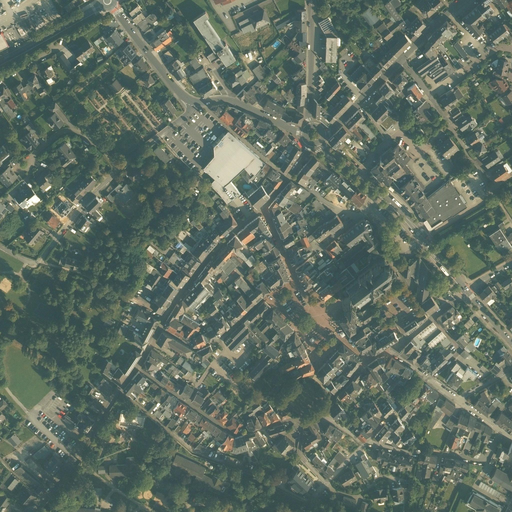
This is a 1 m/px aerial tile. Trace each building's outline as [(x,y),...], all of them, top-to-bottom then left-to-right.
[(167,0),(165,1),(171,10),(174,8),(168,0),(167,0)] [(390,0),(385,5),(389,11),(394,8),(401,3),(398,0),(390,0)] [(428,0),(425,3),(421,5),(421,6),(420,7),(422,10),(421,10),(424,13),(426,11),(428,14),(435,8),(428,0)] [(428,0),(435,8),(443,2),(441,0),(428,0)] [(487,0),(483,0),(476,6),(478,7),(484,15),(485,17),(494,9),(487,0)] [(129,13),(133,18),(134,19),(141,13),(142,12),(137,6),(129,13)] [(361,13),(371,24),(379,18),(369,6),(361,13)] [(474,36),(476,35),(463,20),(472,12),(474,10),(478,7),(476,6),(460,20),(461,21),(474,36)] [(478,7),(474,10),(478,15),(479,16),(481,18),(484,15),(478,7)] [(389,11),(400,24),(401,23),(404,20),(394,8),(389,11)] [(250,17),(253,22),(255,27),(269,21),(264,10),(259,12),(254,14),(250,16),(250,17)] [(297,13),(297,19),(306,19),(306,10),(297,10),(297,13)] [(211,45),(215,50),(207,56),(211,62),(221,56),(226,64),(236,58),(226,43),(224,44),(222,45),(203,17),(205,16),(206,18),(209,16),(205,11),(194,19),(198,25),(211,44),(211,45)] [(475,18),(476,17),(472,12),(463,20),(476,35),(483,28),(480,25),(480,26),(477,23),(478,21),(476,19),(475,18)] [(145,18),(141,13),(134,19),(133,18),(132,19),(136,24),(138,23),(145,18)] [(275,25),(277,29),(288,24),(296,19),(297,19),(297,13),(275,25)] [(146,17),(145,18),(138,23),(143,30),(148,27),(154,22),(151,19),(152,18),(149,14),(146,17)] [(222,45),(224,44),(206,18),(205,16),(203,17),(222,45)] [(412,29),(418,35),(421,31),(420,30),(425,24),(418,16),(409,25),(412,29)] [(239,22),(241,28),(253,22),(250,17),(239,22)] [(326,60),(336,61),(337,33),(328,17),(324,19),(319,22),(327,36),(326,60)] [(296,30),(299,30),(306,30),(306,19),(297,19),(296,19),(288,24),(290,28),(296,25),(296,30)] [(395,24),(391,19),(386,23),(388,25),(387,26),(389,29),(395,24)] [(32,30),(30,26),(29,27),(24,20),(15,25),(22,36),(32,30)] [(404,26),(409,32),(412,29),(409,25),(404,20),(401,23),(404,26)] [(446,20),(438,28),(445,35),(446,36),(448,38),(451,36),(452,37),(457,31),(456,30),(457,30),(455,28),(448,22),(447,20),(446,20)] [(450,20),(448,22),(455,28),(457,26),(450,20)] [(244,33),(255,27),(253,22),(241,28),(244,33)] [(393,34),(392,32),(389,29),(387,26),(383,22),(378,27),(378,29),(386,39),(393,34)] [(392,32),(397,28),(400,26),(399,25),(397,22),(395,24),(389,29),(392,32)] [(503,23),(498,27),(504,36),(509,32),(503,23)] [(157,35),(158,35),(165,30),(162,27),(155,33),(157,35)] [(498,27),(493,31),(500,39),(504,36),(498,27)] [(438,28),(432,34),(439,41),(444,37),(445,35),(438,28)] [(418,35),(412,29),(409,32),(407,33),(413,39),(418,35)] [(111,41),(115,47),(123,41),(121,38),(119,39),(116,36),(117,35),(114,31),(110,34),(111,35),(106,38),(109,42),(111,41)] [(496,43),(500,39),(493,31),(489,34),(496,43)] [(0,50),(9,46),(1,32),(0,32),(0,50)] [(169,36),(166,32),(159,37),(151,43),(154,47),(169,36)] [(405,34),(398,41),(404,48),(411,42),(405,34)] [(447,49),(439,41),(432,34),(428,38),(432,42),(435,46),(436,44),(444,52),(445,51),(447,49)] [(281,40),(286,45),(288,44),(292,40),(287,35),(281,40)] [(169,36),(154,47),(156,51),(171,39),(169,36)] [(380,36),(377,39),(383,46),(386,44),(385,42),(380,36)] [(298,62),(300,60),(306,55),(303,52),(305,51),(300,47),(294,40),(293,39),(292,40),(288,44),(295,52),(297,54),(293,57),(298,62)] [(386,49),(383,46),(377,39),(375,41),(377,43),(380,47),(382,49),(385,53),(386,53),(385,53),(386,52),(385,50),(386,49)] [(395,40),(397,42),(390,49),(396,56),(404,48),(398,41),(396,39),(395,40)] [(80,46),(74,51),(79,58),(82,55),(83,56),(87,53),(86,52),(88,50),(93,47),(87,40),(82,44),(83,45),(80,47),(80,46)] [(453,45),(458,50),(462,47),(457,41),(453,45)] [(435,46),(432,42),(423,52),(428,60),(423,64),(418,67),(423,75),(428,71),(435,81),(440,78),(442,80),(454,72),(448,63),(443,67),(436,57),(437,56),(436,55),(435,54),(437,53),(433,48),(435,46)] [(374,52),(377,49),(380,47),(377,43),(371,47),(374,52)] [(122,58),(132,49),(131,47),(131,46),(130,45),(128,45),(123,49),(118,53),(122,58)] [(458,50),(463,57),(467,54),(462,47),(458,50)] [(134,51),(132,49),(122,58),(126,62),(130,58),(136,54),(136,52),(135,51),(134,51)] [(386,67),(392,61),(385,53),(382,49),(380,51),(384,56),(380,60),(386,67)] [(390,49),(386,53),(385,53),(392,61),(396,56),(390,49)] [(163,55),(167,61),(173,56),(168,51),(163,55)] [(57,58),(62,65),(68,61),(63,54),(57,58)] [(169,63),(169,65),(175,60),(173,56),(167,61),(166,61),(168,64),(169,63)] [(190,61),(196,69),(201,66),(195,57),(190,61)] [(369,57),(362,64),(375,78),(385,68),(379,61),(376,64),(369,57)] [(497,65),(507,67),(508,61),(508,60),(504,60),(499,59),(497,58),(492,61),(495,66),(497,65)] [(78,59),(71,65),(74,69),(75,70),(82,65),(78,59)] [(135,64),(141,72),(147,67),(140,59),(138,60),(134,64),(135,64)] [(176,60),(180,67),(181,66),(185,64),(182,61),(181,62),(178,59),(176,60)] [(169,65),(174,71),(178,68),(180,67),(176,60),(175,60),(169,65)] [(69,75),(71,74),(74,71),(75,70),(74,69),(71,65),(68,61),(62,65),(69,75)] [(304,65),(302,63),(297,67),(295,69),(297,71),(302,66),(303,66),(304,65)] [(253,69),(257,75),(263,69),(260,64),(253,69)] [(350,76),(363,90),(375,78),(362,64),(350,76)] [(269,77),(270,75),(274,72),(267,65),(263,69),(257,75),(260,80),(267,75),(269,77)] [(506,72),(507,67),(497,65),(496,71),(499,72),(505,73),(506,72)] [(172,72),(177,79),(186,74),(181,67),(181,66),(180,67),(178,68),(174,71),(172,72)] [(199,91),(203,97),(205,96),(200,87),(211,79),(212,80),(203,66),(189,76),(199,91)] [(295,79),(298,77),(300,75),(306,70),(303,66),(302,66),(297,71),(292,75),(295,79)] [(44,74),(46,79),(51,76),(53,75),(50,70),(49,71),(48,68),(42,71),(44,74)] [(404,68),(400,72),(407,79),(411,75),(404,68)] [(281,81),(274,72),(270,75),(278,84),(279,82),(281,81)] [(407,79),(400,72),(392,80),(398,85),(399,87),(400,87),(401,88),(403,86),(402,84),(407,79)] [(143,79),(148,86),(154,81),(149,74),(144,79),(143,79)] [(232,86),(239,81),(240,81),(238,78),(236,74),(228,79),(232,86)] [(244,74),(238,78),(240,81),(239,81),(242,84),(247,80),(246,79),(247,78),(244,74)] [(32,87),(36,85),(39,83),(35,75),(34,75),(33,75),(32,76),(31,77),(27,79),(29,83),(32,87)] [(55,82),(51,76),(46,79),(50,85),(55,82)] [(112,87),(115,91),(121,87),(117,83),(118,82),(114,78),(108,83),(112,87)] [(494,86),(498,92),(500,90),(506,87),(508,85),(505,81),(505,80),(502,79),(497,78),(496,78),(489,82),(492,87),(494,86)] [(200,87),(205,96),(217,88),(212,80),(211,79),(200,87)] [(338,82),(331,89),(334,92),(339,87),(341,86),(338,82)] [(387,95),(388,96),(394,90),(386,82),(379,88),(384,93),(387,95)] [(13,88),(21,101),(25,99),(22,93),(25,91),(23,88),(20,83),(13,88)] [(255,90),(253,91),(257,96),(260,93),(260,94),(267,88),(262,83),(259,86),(255,90)] [(297,86),(296,93),(296,95),(297,95),(305,95),(306,95),(306,86),(306,83),(300,83),(297,86)] [(407,96),(411,101),(417,97),(422,93),(415,83),(407,88),(411,93),(407,96)] [(295,95),(296,95),(296,93),(294,93),(292,91),(292,92),(292,91),(294,89),(292,86),(287,91),(292,97),(292,98),(295,95)] [(246,98),(250,94),(247,91),(243,88),(237,94),(241,99),(243,97),(245,99),(246,98)] [(445,93),(447,96),(453,92),(455,91),(454,90),(455,90),(453,88),(445,93)] [(453,92),(456,97),(457,99),(463,95),(458,88),(455,90),(454,90),(455,91),(453,92)] [(334,93),(334,92),(331,89),(325,95),(329,100),(335,94),(334,93)] [(502,97),(507,104),(511,100),(511,91),(511,90),(507,93),(502,97)] [(259,97),(257,96),(253,91),(250,94),(246,98),(247,98),(252,104),(259,97)] [(282,95),(288,102),(292,97),(287,91),(282,95)] [(441,100),(447,109),(455,104),(453,102),(452,100),(456,97),(453,92),(447,96),(441,100)] [(375,102),(379,105),(379,104),(380,105),(382,102),(381,101),(384,98),(387,95),(384,93),(375,102)] [(346,94),(341,100),(347,106),(353,101),(346,94)] [(292,104),(296,104),(297,95),(296,95),(295,95),(292,98),(292,97),(288,102),(291,104),(292,104)] [(305,95),(297,95),(296,104),(298,104),(297,110),(303,112),(305,95)] [(9,100),(7,96),(4,97),(7,103),(6,103),(10,109),(15,105),(10,99),(9,100)] [(271,111),(276,103),(276,102),(273,100),(273,101),(268,98),(263,106),(262,107),(266,109),(266,108),(271,111)] [(322,122),(324,119),(326,117),(330,113),(329,112),(314,98),(312,114),(322,122)] [(371,114),(379,122),(387,114),(388,115),(389,114),(392,111),(386,106),(389,103),(384,98),(381,101),(382,102),(380,105),(379,104),(379,105),(378,105),(380,106),(372,114),(371,113),(371,114)] [(162,103),(165,107),(171,103),(168,99),(162,103)] [(419,99),(413,103),(412,104),(415,107),(422,102),(419,99)] [(341,100),(335,105),(342,112),(347,106),(341,100)] [(421,104),(424,108),(427,107),(429,104),(426,100),(421,104)] [(49,107),(53,112),(59,107),(55,102),(49,107)] [(176,109),(171,103),(165,107),(170,114),(176,109)] [(284,107),(276,103),(271,111),(272,111),(271,112),(274,113),(275,113),(279,116),(280,116),(282,111),(284,107)] [(413,111),(422,122),(431,114),(426,109),(428,108),(427,107),(424,108),(421,104),(413,111)] [(223,109),(221,107),(218,105),(212,106),(210,108),(219,116),(224,110),(223,109)] [(336,118),(342,112),(335,105),(329,112),(330,113),(336,118)] [(4,110),(11,119),(16,116),(10,108),(9,107),(4,110)] [(219,116),(228,123),(233,117),(233,116),(225,110),(224,110),(219,116)] [(352,117),(358,123),(360,121),(365,116),(358,110),(352,117)] [(451,115),(454,118),(461,113),(459,110),(451,115)] [(285,121),(286,121),(288,115),(282,111),(280,116),(279,116),(279,117),(285,121)] [(53,125),(56,129),(63,122),(55,112),(47,118),(50,122),(49,122),(49,124),(50,125),(51,125),(52,126),(53,125)] [(257,118),(244,112),(242,115),(238,119),(231,126),(241,135),(248,128),(252,124),(256,118),(257,118)] [(336,118),(330,113),(326,117),(332,122),(336,118)] [(454,118),(456,121),(460,118),(463,116),(461,113),(454,118)] [(286,121),(301,125),(303,116),(296,114),(295,117),(292,116),(292,117),(292,116),(288,115),(286,121)] [(379,122),(386,129),(393,122),(391,120),(393,118),(389,114),(388,115),(387,114),(379,122)] [(234,115),(233,116),(233,117),(228,123),(231,126),(238,119),(234,115)] [(472,127),(474,125),(470,120),(472,119),(470,115),(462,120),(458,124),(462,129),(466,127),(468,130),(471,128),(472,127)] [(349,127),(352,130),(354,127),(358,123),(352,117),(345,123),(348,126),(349,127)] [(262,128),(265,122),(259,119),(259,120),(257,125),(257,126),(259,127),(257,129),(260,131),(262,128)] [(30,131),(32,133),(37,129),(31,121),(25,125),(30,131)] [(358,123),(360,126),(367,132),(370,137),(374,134),(370,128),(364,122),(362,123),(360,121),(358,123)] [(270,124),(265,122),(262,128),(260,131),(257,129),(256,128),(254,130),(260,136),(263,132),(265,130),(269,126),(270,126),(270,124)] [(370,124),(376,133),(379,131),(373,122),(370,124)] [(270,139),(277,133),(270,126),(269,126),(265,130),(263,132),(264,133),(265,135),(270,139)] [(335,133),(342,141),(350,133),(343,126),(335,133)] [(363,136),(356,129),(354,127),(352,130),(360,139),(363,136)] [(225,133),(214,146),(214,155),(203,167),(215,177),(220,181),(214,187),(218,191),(227,203),(240,192),(230,180),(245,166),(247,169),(250,173),(252,171),(256,173),(265,162),(228,130),(225,133)] [(25,143),(29,149),(31,147),(32,147),(39,142),(32,133),(30,131),(23,137),(27,142),(25,143)] [(214,146),(225,133),(222,131),(211,144),(214,146)] [(468,138),(472,144),(473,144),(479,140),(480,139),(477,136),(478,135),(476,132),(468,138)] [(277,144),(278,145),(282,142),(285,144),(287,142),(286,142),(290,138),(284,133),(277,141),(275,143),(277,144)] [(335,148),(337,146),(340,143),(342,141),(335,133),(328,140),(335,148)] [(444,142),(445,143),(451,151),(457,146),(449,137),(444,142)] [(301,147),(297,141),(294,138),(292,140),(290,144),(292,145),(294,146),(300,149),(301,148),(301,147)] [(262,153),(266,148),(257,140),(256,140),(252,144),(252,145),(253,144),(262,152),(262,153)] [(69,149),(70,148),(73,146),(70,141),(65,144),(69,149)] [(451,151),(445,143),(442,145),(441,144),(439,141),(436,144),(447,158),(450,156),(448,154),(451,151)] [(4,147),(8,152),(11,150),(5,142),(2,145),(4,147)] [(474,147),(479,154),(486,149),(482,142),(481,143),(475,147),(474,147)] [(58,157),(64,165),(67,163),(74,158),(75,156),(73,153),(74,153),(70,148),(69,149),(65,144),(64,143),(57,148),(62,154),(58,157)] [(252,145),(262,153),(262,152),(253,144),(252,145)] [(262,153),(266,156),(274,147),(270,144),(266,148),(262,153)] [(289,144),(285,149),(282,153),(285,155),(288,151),(292,145),(290,144),(289,144)] [(362,146),(369,153),(372,151),(365,144),(362,146)] [(154,150),(164,162),(170,157),(168,155),(167,154),(159,145),(154,150)] [(391,178),(395,178),(402,172),(397,167),(404,162),(409,157),(401,147),(399,149),(396,145),(389,151),(387,149),(381,154),(382,155),(381,159),(381,161),(382,163),(372,171),(380,181),(383,179),(386,183),(391,178)] [(290,152),(297,156),(301,150),(300,149),(294,146),(290,152)] [(459,148),(457,146),(451,151),(448,154),(450,156),(459,148)] [(0,163),(1,162),(0,160),(0,158),(8,152),(4,147),(0,150),(0,163)] [(0,160),(1,162),(3,165),(4,164),(2,161),(1,160),(12,151),(11,150),(8,152),(0,158),(0,160)] [(164,162),(154,150),(153,151),(164,163),(165,163),(164,162)] [(483,159),(487,166),(493,162),(494,163),(495,162),(500,159),(495,151),(487,156),(488,156),(483,159)] [(170,158),(174,162),(176,159),(170,152),(168,155),(170,157),(170,158)] [(285,160),(286,160),(292,164),(294,161),(287,156),(285,155),(282,153),(281,152),(279,154),(280,155),(279,156),(285,160)] [(290,152),(287,156),(294,161),(297,156),(290,152)] [(324,165),(321,161),(314,155),(308,161),(315,167),(316,168),(318,166),(321,169),(322,167),(324,165)] [(67,163),(69,166),(76,161),(74,158),(67,163)] [(3,165),(6,168),(9,165),(11,167),(14,165),(10,160),(4,164),(3,165)] [(292,164),(286,160),(283,164),(280,168),(287,172),(292,164)] [(313,169),(315,167),(308,161),(306,163),(313,169)] [(382,163),(381,161),(371,169),(372,171),(382,163)] [(257,173),(260,175),(262,172),(263,171),(264,171),(269,166),(265,162),(257,173)] [(415,175),(404,162),(397,167),(402,172),(395,178),(394,181),(394,182),(395,181),(395,182),(395,183),(396,183),(397,183),(398,184),(398,185),(398,186),(399,187),(415,175)] [(506,162),(503,165),(508,173),(510,171),(510,172),(511,170),(506,162)] [(134,176),(135,177),(141,172),(146,176),(150,172),(141,163),(131,172),(134,176)] [(301,169),(309,175),(314,170),(313,169),(306,163),(301,169)] [(6,178),(9,182),(13,179),(12,179),(17,175),(11,167),(9,165),(6,168),(0,172),(0,174),(4,180),(6,178)] [(508,173),(503,165),(501,166),(496,169),(491,173),(497,181),(503,177),(508,173)] [(97,172),(101,176),(106,171),(102,166),(97,172)] [(324,169),(321,173),(319,172),(318,174),(321,177),(323,176),(326,178),(332,172),(326,167),(324,169)] [(47,168),(42,172),(47,178),(49,176),(52,174),(47,168)] [(241,173),(248,181),(250,179),(251,179),(257,174),(256,173),(252,171),(250,173),(247,169),(241,173)] [(273,179),(270,182),(276,188),(281,180),(280,179),(278,176),(279,173),(272,169),(268,175),(273,179)] [(295,179),(301,183),(303,180),(305,181),(309,175),(301,169),(300,171),(295,179)] [(324,180),(332,188),(334,186),(334,187),(342,178),(340,175),(338,177),(332,171),(332,172),(326,178),(324,180)] [(503,177),(505,180),(511,175),(511,174),(510,172),(510,171),(508,173),(503,177)] [(50,182),(47,178),(42,172),(40,173),(41,175),(37,178),(44,187),(50,182)] [(84,178),(80,182),(89,190),(93,185),(93,184),(97,181),(90,174),(85,179),(84,178)] [(313,179),(309,175),(305,181),(303,180),(301,183),(305,186),(308,183),(307,183),(308,181),(309,182),(313,186),(317,181),(313,179)] [(415,175),(399,187),(413,205),(414,204),(425,195),(421,190),(425,187),(415,175)] [(210,183),(214,187),(220,181),(215,177),(210,183)] [(334,187),(347,199),(349,196),(355,190),(342,178),(334,187)] [(247,196),(257,207),(266,198),(258,187),(255,184),(251,179),(250,179),(248,181),(255,189),(247,196)] [(426,219),(431,227),(441,221),(441,220),(442,221),(451,215),(452,215),(452,216),(467,206),(449,179),(427,197),(425,195),(414,204),(416,206),(417,206),(426,219)] [(293,200),(296,197),(292,194),(290,195),(288,193),(296,185),(291,181),(289,182),(281,192),(293,200)] [(89,190),(80,182),(72,190),(75,193),(74,193),(71,196),(76,202),(84,194),(84,195),(86,193),(85,193),(89,190)] [(276,188),(270,182),(264,188),(269,195),(276,188)] [(117,195),(123,200),(125,198),(127,200),(130,197),(131,197),(135,192),(126,183),(123,186),(119,183),(114,188),(119,193),(117,195)] [(264,188),(261,184),(258,187),(266,198),(269,195),(264,188)] [(299,185),(296,185),(288,193),(290,195),(292,194),(296,197),(298,195),(303,188),(299,185)] [(31,186),(24,191),(30,199),(31,201),(38,196),(38,195),(35,191),(31,186)] [(349,196),(359,205),(364,200),(363,199),(366,196),(357,187),(355,190),(349,196)] [(298,195),(302,198),(309,192),(303,188),(298,195)] [(24,204),(30,199),(24,191),(23,189),(16,195),(22,202),(24,204)] [(283,204),(286,200),(287,201),(287,202),(285,205),(284,207),(285,208),(287,207),(288,207),(293,200),(281,192),(275,198),(283,204)] [(213,198),(218,204),(221,208),(224,206),(219,199),(220,198),(217,194),(215,193),(211,196),(213,198)] [(86,205),(91,211),(95,207),(101,201),(96,195),(86,205)] [(275,198),(274,200),(278,203),(280,207),(283,204),(275,198)] [(73,205),(66,199),(64,201),(71,207),(73,205)] [(327,211),(321,202),(316,199),(312,202),(315,207),(316,206),(322,214),(325,212),(326,215),(331,212),(329,209),(327,211)] [(5,204),(4,204),(3,203),(0,200),(0,216),(8,207),(5,204)] [(268,207),(272,215),(281,210),(285,208),(284,207),(282,206),(280,207),(278,203),(274,200),(268,207)] [(287,207),(285,208),(281,210),(283,214),(285,213),(286,214),(288,213),(288,212),(290,210),(291,210),(295,213),(303,207),(293,200),(288,207),(287,207)] [(61,203),(58,207),(66,213),(69,210),(71,207),(64,201),(62,204),(61,203)] [(57,205),(53,209),(62,217),(66,213),(58,207),(57,205)] [(226,215),(228,218),(234,225),(237,223),(229,213),(224,206),(221,208),(223,209),(227,215),(226,215)] [(424,221),(426,219),(417,206),(416,206),(414,207),(424,221)] [(91,211),(98,217),(101,214),(95,207),(91,211)] [(191,213),(194,217),(199,212),(200,211),(196,207),(191,213)] [(294,214),(296,216),(298,219),(304,215),(308,213),(304,207),(303,207),(295,213),(294,214)] [(219,212),(226,220),(228,218),(226,215),(227,215),(223,209),(220,212),(219,212)] [(211,210),(207,214),(211,218),(215,215),(211,210)] [(283,214),(281,210),(272,215),(276,226),(286,220),(283,215),(283,214)] [(47,219),(54,225),(56,225),(57,223),(56,222),(57,222),(58,222),(60,220),(59,219),(60,219),(53,213),(47,219)] [(76,223),(83,229),(87,224),(88,225),(91,221),(90,220),(83,214),(76,223)] [(297,230),(299,234),(304,231),(310,228),(308,223),(304,215),(298,219),(299,223),(302,228),(297,230)] [(337,215),(326,223),(331,230),(332,231),(343,222),(337,215)] [(259,216),(247,225),(237,233),(245,242),(253,236),(255,234),(259,231),(266,226),(259,216)] [(287,219),(286,220),(276,226),(279,231),(298,219),(296,216),(288,221),(287,219)] [(226,220),(223,222),(229,230),(234,225),(228,218),(226,220)] [(364,218),(362,219),(366,222),(365,222),(368,226),(369,226),(370,230),(372,229),(370,222),(364,218)] [(220,219),(217,222),(215,223),(217,225),(224,234),(229,230),(223,222),(220,219)] [(299,223),(298,219),(279,231),(281,237),(292,231),(291,227),(299,223)] [(372,233),(372,232),(370,230),(369,226),(368,226),(365,222),(366,222),(362,219),(355,225),(356,226),(354,228),(352,226),(342,234),(344,237),(350,245),(354,242),(353,240),(356,238),(358,240),(362,236),(364,239),(364,238),(367,237),(372,233)] [(48,234),(51,231),(46,227),(40,222),(38,225),(44,231),(48,234)] [(331,230),(326,223),(325,222),(312,231),(313,233),(316,237),(318,239),(331,230)] [(31,238),(34,240),(35,240),(36,239),(44,231),(38,225),(34,230),(31,227),(25,235),(30,239),(31,238)] [(224,234),(217,225),(215,228),(223,236),(224,234)] [(259,231),(261,234),(263,237),(265,235),(267,237),(270,235),(271,234),(266,226),(259,231)] [(493,240),(496,244),(506,237),(503,233),(504,233),(500,226),(500,227),(490,233),(494,239),(493,240)] [(215,228),(213,229),(212,230),(220,238),(223,236),(215,228)] [(177,236),(182,240),(188,233),(183,229),(177,236)] [(220,238),(212,230),(211,231),(209,234),(217,241),(220,238)] [(197,241),(200,243),(208,234),(206,231),(199,239),(198,238),(196,240),(197,241)] [(302,242),(305,246),(309,245),(308,243),(307,238),(306,235),(304,231),(299,234),(301,238),(302,242)] [(282,239),(283,243),(296,235),(295,232),(282,239)] [(307,238),(308,243),(316,237),(313,233),(307,238)] [(209,234),(208,234),(200,243),(200,244),(200,243),(208,251),(217,242),(217,241),(209,234)] [(506,237),(496,244),(498,247),(499,246),(501,246),(504,251),(511,246),(508,241),(511,239),(511,240),(511,239),(511,238),(510,234),(509,234),(507,236),(506,237)] [(229,244),(236,251),(238,249),(238,248),(243,244),(235,235),(227,243),(229,244)] [(263,237),(258,241),(255,243),(257,247),(258,247),(261,245),(265,250),(274,245),(270,235),(267,237),(265,235),(263,237)] [(296,235),(283,243),(285,247),(288,245),(294,241),(298,239),(296,235)] [(380,242),(375,236),(374,236),(369,240),(367,242),(364,244),(369,250),(380,242)] [(14,245),(20,249),(23,244),(17,240),(14,245)] [(341,253),(343,255),(352,248),(349,244),(342,249),(338,244),(339,243),(338,241),(336,242),(334,240),(331,243),(338,251),(340,253),(341,253)] [(197,241),(195,244),(201,249),(205,255),(208,251),(200,243),(200,244),(200,243),(197,241)] [(147,248),(152,252),(156,247),(150,243),(147,248)] [(250,247),(253,251),(258,248),(258,247),(257,247),(255,243),(250,247)] [(338,251),(331,243),(325,247),(332,256),(338,251)] [(201,259),(205,255),(201,249),(195,244),(190,250),(192,252),(193,252),(201,259)] [(238,263),(243,258),(236,251),(229,244),(223,250),(230,256),(238,264),(238,263)] [(272,252),(274,255),(280,252),(276,244),(274,245),(265,250),(261,253),(265,257),(267,256),(272,252)] [(285,249),(288,257),(289,256),(293,255),(292,250),(298,248),(300,248),(300,245),(297,246),(292,247),(285,249)] [(295,262),(302,260),(300,255),(299,251),(298,248),(292,250),(293,255),(295,262)] [(370,253),(374,257),(379,253),(376,248),(370,253)] [(244,258),(246,260),(247,258),(239,250),(238,249),(236,251),(243,258),(244,258)] [(217,268),(220,270),(222,269),(222,268),(222,267),(220,266),(230,256),(223,250),(212,262),(217,267),(217,268)] [(252,254),(247,258),(246,260),(250,265),(255,261),(256,260),(256,259),(252,254)] [(78,267),(79,263),(80,260),(67,256),(66,257),(61,255),(59,261),(64,263),(78,267)] [(181,266),(182,266),(186,261),(183,259),(179,255),(178,255),(177,257),(182,261),(181,262),(183,263),(181,266)] [(193,255),(189,260),(187,262),(195,267),(198,264),(200,261),(193,255)] [(271,260),(268,262),(265,257),(259,262),(252,267),(258,274),(259,275),(261,273),(273,288),(277,285),(279,283),(281,282),(283,281),(286,279),(290,276),(287,270),(283,263),(284,262),(280,255),(275,257),(271,260)] [(222,267),(228,273),(238,264),(230,256),(220,266),(222,267)] [(355,307),(355,306),(358,304),(359,304),(360,305),(361,304),(360,303),(364,301),(364,302),(365,301),(364,300),(368,298),(369,298),(369,297),(371,295),(372,296),(373,295),(374,296),(374,295),(374,294),(379,291),(380,291),(379,290),(384,287),(385,287),(385,286),(386,285),(388,283),(389,284),(389,283),(391,282),(391,281),(391,279),(392,279),(392,280),(393,279),(392,279),(394,277),(395,278),(395,277),(397,275),(398,275),(398,274),(397,274),(395,271),(395,270),(388,262),(387,262),(385,258),(385,257),(384,257),(384,258),(382,260),(381,259),(381,260),(380,261),(379,261),(378,261),(379,262),(377,262),(376,262),(375,263),(374,264),(371,266),(370,267),(370,266),(369,267),(365,271),(364,270),(363,271),(364,271),(359,275),(359,274),(358,275),(357,276),(358,277),(355,279),(355,278),(354,279),(355,280),(351,282),(350,281),(350,282),(350,283),(347,285),(346,285),(345,285),(346,286),(346,287),(345,287),(345,288),(343,289),(342,289),(342,290),(343,290),(346,294),(343,296),(342,297),(341,298),(342,298),(342,299),(343,298),(343,299),(345,300),(345,299),(346,301),(346,302),(346,303),(347,304),(346,304),(347,305),(348,305),(348,306),(350,305),(349,304),(351,303),(352,303),(355,306),(355,307)] [(419,301),(425,297),(427,295),(429,293),(430,292),(428,289),(430,277),(433,275),(419,257),(410,264),(406,263),(400,268),(405,274),(409,275),(411,273),(418,282),(416,296),(419,301)] [(238,263),(244,269),(250,265),(246,260),(244,258),(243,258),(238,263)] [(328,266),(329,267),(335,261),(333,258),(330,261),(326,264),(328,266)] [(339,258),(335,261),(329,267),(328,267),(327,268),(330,271),(335,267),(342,261),(339,258)] [(295,268),(297,272),(301,270),(310,262),(308,259),(295,268)] [(163,273),(167,275),(168,274),(172,268),(171,267),(163,260),(160,263),(163,266),(160,271),(163,273)] [(210,260),(208,263),(215,270),(217,267),(212,262),(210,260)] [(142,266),(155,274),(156,272),(158,269),(145,261),(142,266)] [(187,262),(186,261),(182,266),(191,274),(193,270),(195,267),(187,262)] [(311,261),(310,262),(301,270),(297,272),(299,276),(307,270),(307,269),(313,264),(311,261)] [(213,273),(215,270),(208,263),(206,266),(213,273)] [(341,271),(340,272),(342,275),(345,273),(347,276),(340,281),(342,284),(353,276),(352,275),(356,272),(350,264),(341,271)] [(204,269),(203,269),(209,277),(210,276),(213,273),(206,266),(204,269)] [(325,276),(320,280),(314,285),(317,290),(326,282),(325,281),(333,274),(332,273),(337,269),(335,267),(330,271),(325,276)] [(322,272),(325,276),(330,271),(327,268),(327,267),(322,272)] [(180,268),(179,270),(177,272),(178,273),(186,279),(187,279),(189,276),(190,275),(180,268)] [(209,277),(203,269),(202,270),(198,276),(209,289),(210,288),(212,286),(209,282),(210,280),(210,279),(209,277)] [(309,273),(307,270),(299,276),(301,281),(311,275),(316,271),(315,269),(309,273)] [(220,276),(223,279),(228,275),(223,270),(221,272),(223,273),(220,276)] [(247,275),(252,281),(256,278),(255,277),(251,271),(247,275)] [(316,271),(311,275),(301,281),(303,285),(316,276),(319,274),(317,271),(316,271)] [(149,283),(154,286),(155,286),(156,284),(162,275),(156,272),(155,274),(149,283)] [(178,273),(175,277),(173,280),(181,285),(186,279),(178,273)] [(319,274),(316,276),(303,285),(305,288),(312,283),(314,285),(320,280),(318,278),(321,276),(319,274)] [(243,287),(251,297),(255,302),(260,297),(254,291),(240,275),(234,279),(239,284),(236,287),(239,290),(243,287)] [(193,307),(209,289),(198,276),(193,281),(195,283),(192,286),(192,287),(189,291),(190,291),(184,298),(191,304),(193,307)] [(510,286),(511,289),(511,278),(511,277),(502,282),(505,287),(509,284),(510,286)] [(171,278),(169,281),(178,288),(181,285),(173,280),(171,278)] [(228,285),(232,290),(236,287),(239,284),(234,279),(228,285)] [(334,290),(342,284),(340,281),(339,280),(331,286),(334,290)] [(163,289),(162,291),(171,298),(178,288),(169,281),(163,289)] [(264,295),(268,292),(264,287),(259,282),(258,284),(255,281),(253,282),(256,285),(258,288),(263,294),(264,295)] [(334,291),(334,290),(331,286),(329,284),(319,291),(324,298),(334,291)] [(479,293),(485,301),(486,300),(491,296),(492,297),(496,294),(496,293),(491,287),(489,285),(483,290),(480,293),(479,293)] [(496,294),(498,297),(502,294),(493,285),(491,287),(496,293),(496,294)] [(232,290),(236,296),(241,293),(239,290),(236,287),(232,290)] [(260,297),(263,294),(258,288),(254,291),(260,297)] [(209,289),(193,307),(196,309),(201,303),(200,302),(205,297),(206,298),(211,292),(209,289)] [(217,299),(219,297),(222,294),(223,294),(222,293),(219,289),(213,295),(217,299)] [(167,304),(171,298),(162,291),(160,290),(158,292),(159,293),(158,295),(157,294),(155,296),(157,297),(155,299),(154,298),(153,300),(154,301),(153,303),(151,302),(150,304),(161,312),(166,306),(165,305),(166,304),(167,304)] [(247,309),(255,302),(251,297),(246,300),(241,293),(236,296),(240,301),(247,309)] [(431,296),(429,297),(427,299),(421,303),(429,313),(439,306),(431,296)] [(491,296),(486,300),(489,305),(495,300),(492,297),(491,296)] [(184,298),(181,302),(188,307),(191,304),(184,298)] [(248,315),(252,319),(256,315),(257,316),(261,313),(262,314),(270,306),(271,305),(265,299),(248,315)] [(241,315),(244,312),(237,304),(236,304),(234,301),(232,304),(234,306),(234,307),(241,315)] [(237,304),(244,312),(247,309),(240,301),(237,304)] [(227,310),(226,311),(234,321),(237,319),(228,308),(224,303),(222,304),(226,309),(227,310)] [(177,304),(172,312),(176,315),(179,317),(185,309),(182,307),(179,305),(177,304)] [(188,307),(198,315),(200,313),(196,309),(193,307),(191,304),(188,307)] [(208,309),(212,313),(218,308),(216,306),(215,304),(208,309)] [(231,306),(228,308),(237,319),(239,316),(233,308),(231,306)] [(358,316),(359,317),(360,316),(362,316),(370,310),(368,306),(361,311),(360,310),(357,312),(356,312),(358,316)] [(142,336),(149,340),(159,319),(148,314),(147,314),(146,315),(144,314),(146,310),(139,307),(134,318),(137,319),(136,321),(140,322),(141,321),(146,324),(145,324),(144,326),(145,326),(145,327),(144,326),(143,328),(144,329),(143,329),(142,331),(142,332),(144,333),(142,336)] [(201,314),(206,318),(212,313),(208,309),(207,307),(201,314)] [(233,308),(239,316),(241,315),(234,307),(233,308)] [(447,311),(453,318),(456,315),(459,313),(456,309),(455,310),(452,307),(447,310),(447,311)] [(268,318),(266,320),(270,324),(272,322),(279,328),(286,320),(273,308),(266,315),(268,318)] [(234,321),(226,311),(224,309),(223,309),(224,312),(223,313),(232,323),(234,321)] [(363,320),(365,323),(366,322),(365,320),(370,317),(374,314),(371,309),(370,310),(362,316),(364,319),(363,320)] [(447,322),(448,322),(450,320),(453,318),(447,311),(442,315),(447,322)] [(177,327),(180,329),(181,326),(182,324),(175,320),(173,318),(174,317),(176,315),(172,312),(171,312),(167,320),(170,322),(177,327)] [(206,322),(214,316),(212,313),(206,318),(204,319),(206,322)] [(344,327),(357,318),(359,317),(358,316),(356,317),(355,315),(352,316),(350,313),(340,320),(344,327)] [(192,325),(194,327),(198,324),(199,323),(184,314),(181,319),(192,325)] [(421,316),(415,320),(418,324),(427,317),(426,316),(424,314),(421,316)] [(445,324),(446,323),(447,322),(442,315),(442,314),(437,318),(442,326),(445,328),(448,326),(445,324)] [(219,318),(226,327),(227,328),(230,325),(222,315),(219,318)] [(244,320),(252,327),(255,324),(256,323),(252,319),(248,315),(244,320)] [(467,327),(468,328),(474,322),(470,317),(464,324),(467,327)] [(226,327),(219,318),(216,321),(215,320),(212,323),(218,329),(219,328),(222,331),(226,327)] [(357,318),(344,327),(349,334),(358,328),(355,323),(356,323),(359,321),(357,318)] [(263,331),(270,324),(266,320),(259,327),(255,324),(252,327),(244,320),(237,326),(228,335),(224,340),(233,349),(248,334),(258,343),(262,346),(268,339),(269,338),(263,331)] [(279,333),(285,339),(293,328),(286,320),(279,328),(277,330),(279,333)] [(373,323),(375,327),(379,332),(384,329),(378,320),(373,323)] [(411,329),(418,324),(415,320),(404,327),(407,332),(411,329)] [(177,327),(170,322),(167,328),(174,332),(175,330),(177,327)] [(124,335),(127,328),(122,325),(118,332),(124,335)] [(184,330),(183,331),(185,332),(184,332),(190,336),(190,335),(192,333),(196,328),(195,328),(194,327),(192,325),(189,328),(186,332),(184,330)] [(376,334),(379,332),(375,327),(371,329),(371,330),(370,330),(370,329),(368,326),(367,326),(363,328),(369,337),(370,337),(373,335),(376,334)] [(215,330),(213,328),(208,330),(206,331),(207,332),(211,340),(218,336),(220,334),(220,333),(217,330),(216,329),(215,330)] [(351,336),(357,345),(369,337),(363,328),(351,336)] [(144,348),(147,343),(149,340),(142,336),(133,331),(129,329),(126,337),(128,338),(130,339),(129,339),(134,341),(141,346),(144,348)] [(452,336),(455,339),(461,333),(458,329),(455,332),(456,333),(452,336)] [(156,340),(166,346),(168,343),(172,336),(162,330),(156,340)] [(269,338),(268,339),(271,342),(279,333),(277,330),(269,338)] [(289,338),(290,341),(299,337),(295,331),(289,338)] [(393,331),(387,336),(391,343),(398,338),(393,331)] [(181,337),(189,342),(191,339),(188,338),(190,336),(184,332),(184,333),(181,337)] [(202,334),(196,336),(195,337),(194,337),(198,346),(206,342),(202,334)] [(391,343),(387,336),(386,334),(379,339),(376,334),(373,335),(375,339),(382,349),(391,343)] [(462,346),(467,341),(466,340),(464,338),(465,337),(462,334),(456,340),(462,346)] [(172,336),(168,343),(170,344),(188,355),(192,349),(193,349),(172,336)] [(193,339),(192,340),(190,343),(194,345),(195,346),(197,346),(198,346),(194,337),(193,338),(193,339)] [(301,342),(299,337),(290,341),(291,343),(290,344),(287,345),(286,346),(287,348),(301,342)] [(372,341),(369,337),(357,345),(362,352),(364,352),(375,353),(370,346),(373,344),(371,342),(372,342),(372,341)] [(440,342),(444,347),(450,342),(446,337),(444,338),(442,340),(440,342)] [(270,343),(271,342),(268,339),(262,346),(268,352),(274,356),(279,350),(270,343)] [(370,346),(375,353),(382,349),(375,339),(372,341),(372,342),(371,342),(373,344),(370,346)] [(410,340),(405,345),(399,353),(405,357),(413,348),(416,345),(410,340)] [(413,348),(410,353),(416,358),(420,353),(416,349),(418,348),(421,345),(419,341),(417,343),(416,345),(413,348)] [(289,355),(293,354),(305,348),(301,342),(287,348),(285,349),(289,355)] [(470,342),(466,346),(468,348),(470,350),(475,346),(470,342)] [(350,359),(352,361),(353,360),(351,356),(355,352),(343,343),(340,346),(337,349),(341,353),(347,358),(348,356),(350,358),(350,359)] [(197,351),(202,360),(202,359),(205,357),(207,355),(213,350),(210,345),(197,351)] [(307,353),(305,348),(293,354),(294,357),(295,358),(307,353)] [(442,353),(447,359),(453,353),(448,348),(442,353)] [(135,350),(127,362),(133,366),(141,353),(143,350),(140,349),(138,352),(135,350)] [(149,354),(160,360),(161,357),(162,356),(152,349),(149,354)] [(344,360),(339,355),(341,353),(337,349),(329,357),(330,357),(338,366),(341,363),(344,360)] [(460,354),(464,358),(466,356),(469,353),(468,352),(465,349),(462,352),(460,354)] [(511,360),(511,356),(506,349),(504,351),(500,354),(495,358),(500,365),(502,367),(503,367),(506,364),(511,360)] [(426,356),(430,360),(432,362),(436,359),(434,356),(430,351),(426,356)] [(265,356),(249,371),(254,377),(268,363),(269,364),(271,362),(273,361),(275,363),(273,364),(271,366),(272,366),(276,363),(278,360),(276,358),(274,356),(268,352),(265,355),(265,356)] [(355,352),(351,356),(353,360),(358,364),(362,359),(357,355),(356,354),(355,352)] [(279,366),(281,371),(297,364),(297,366),(310,359),(307,353),(295,358),(294,359),(279,366)] [(416,358),(410,353),(406,357),(413,362),(416,358)] [(436,359),(441,364),(447,359),(442,353),(436,359)] [(147,358),(159,365),(162,361),(160,360),(149,354),(147,358)] [(177,362),(182,365),(185,360),(180,356),(177,362)] [(419,363),(423,367),(430,360),(426,356),(425,357),(421,361),(419,363)] [(204,361),(207,365),(210,362),(205,357),(202,359),(204,361)] [(326,361),(333,370),(334,369),(338,366),(330,357),(326,361)] [(389,367),(395,359),(392,357),(390,360),(387,363),(384,367),(383,367),(383,368),(384,370),(385,371),(389,367)] [(101,369),(107,374),(108,371),(112,363),(106,358),(101,369)] [(157,369),(159,365),(147,358),(144,362),(155,368),(157,369)] [(375,368),(380,365),(376,359),(368,364),(378,380),(381,377),(379,375),(378,374),(375,368)] [(393,370),(396,373),(403,364),(395,359),(389,367),(385,371),(388,374),(388,375),(393,370)] [(430,360),(423,367),(430,372),(432,372),(437,368),(441,364),(436,359),(432,362),(430,360)] [(188,370),(191,372),(195,368),(196,367),(186,360),(182,365),(188,370)] [(344,360),(341,363),(346,367),(344,370),(343,370),(350,374),(354,369),(349,365),(348,364),(344,361),(344,360)] [(349,365),(354,369),(358,364),(353,360),(352,361),(352,362),(349,364),(348,364),(349,365)] [(326,361),(322,365),(330,374),(332,376),(333,375),(335,373),(335,372),(333,370),(326,361)] [(453,370),(455,372),(460,365),(456,361),(450,369),(453,371),(453,370)] [(127,362),(124,367),(130,370),(133,366),(127,362)] [(152,372),(155,368),(144,362),(141,367),(151,374),(152,372)] [(293,375),(295,378),(302,374),(313,371),(314,367),(311,362),(300,367),(301,371),(293,375)] [(167,371),(170,373),(172,370),(176,374),(181,378),(184,375),(185,373),(175,366),(172,364),(167,371)] [(405,365),(403,364),(396,373),(399,374),(405,365)] [(494,372),(496,374),(501,369),(495,364),(490,369),(494,372)] [(323,380),(324,380),(327,377),(330,374),(322,365),(318,369),(317,373),(318,374),(323,380)] [(397,375),(400,377),(404,380),(405,378),(407,377),(413,370),(405,365),(399,374),(397,375)] [(465,370),(460,365),(455,372),(462,377),(465,379),(468,375),(473,378),(476,374),(467,367),(465,370)] [(113,375),(121,382),(128,374),(122,370),(119,367),(113,375),(112,375),(113,375)] [(140,384),(141,384),(143,382),(145,379),(146,376),(139,370),(133,377),(140,383),(140,384)] [(371,379),(371,380),(373,383),(377,380),(375,377),(375,376),(371,370),(367,373),(369,377),(371,378),(370,378),(371,379)] [(385,371),(384,370),(383,371),(379,375),(381,377),(382,380),(385,378),(388,375),(388,374),(385,371)] [(455,387),(462,377),(455,372),(453,370),(453,371),(451,374),(448,376),(449,377),(446,380),(450,382),(450,383),(452,384),(455,387)] [(343,373),(338,377),(343,383),(348,377),(343,373)] [(364,383),(366,387),(373,383),(371,380),(371,379),(370,378),(371,378),(369,377),(367,373),(362,376),(363,377),(361,378),(364,382),(364,383)] [(160,380),(165,384),(168,379),(166,377),(163,375),(160,380)] [(390,384),(392,386),(397,381),(400,377),(397,375),(390,384)] [(123,389),(134,398),(136,396),(132,392),(135,388),(140,392),(143,387),(140,385),(141,384),(140,384),(140,383),(133,377),(123,389)] [(338,388),(343,383),(338,377),(333,382),(338,388)] [(171,381),(168,379),(165,384),(172,389),(176,385),(172,382),(171,381)] [(334,392),(338,388),(333,382),(331,379),(330,380),(326,383),(334,392)] [(360,385),(356,381),(353,379),(349,384),(356,390),(360,385)] [(101,383),(98,386),(107,393),(112,387),(108,383),(104,380),(101,383)] [(177,383),(176,385),(172,389),(179,393),(180,392),(183,387),(180,385),(178,384),(180,382),(179,381),(178,383),(177,383)] [(419,397),(422,399),(425,395),(425,394),(430,387),(426,383),(424,383),(415,393),(419,397)] [(180,393),(187,397),(193,388),(186,384),(180,393)] [(349,384),(345,388),(351,396),(352,395),(355,392),(356,393),(358,391),(356,390),(349,384)] [(86,392),(91,394),(95,388),(90,385),(86,392)] [(150,412),(153,409),(157,404),(143,392),(146,389),(143,388),(143,387),(140,392),(136,396),(134,398),(150,412)] [(154,397),(159,401),(166,391),(161,387),(154,397)] [(427,396),(432,400),(438,392),(430,387),(425,394),(425,395),(427,396)] [(220,388),(217,390),(214,394),(216,397),(220,393),(223,391),(220,388)] [(346,402),(353,397),(351,396),(345,388),(339,393),(346,402)] [(207,390),(203,394),(202,395),(204,397),(205,398),(210,392),(207,390)] [(390,397),(393,401),(398,396),(392,390),(388,394),(389,396),(390,397)] [(478,399),(485,404),(491,400),(486,390),(480,393),(481,397),(478,399)] [(161,402),(162,403),(169,393),(166,391),(159,401),(161,402)] [(199,405),(204,397),(202,395),(196,392),(191,400),(199,405)] [(164,405),(165,404),(171,395),(169,393),(162,403),(161,404),(164,405)] [(414,394),(409,399),(417,406),(420,402),(417,400),(419,398),(414,394)] [(177,398),(171,395),(165,404),(171,408),(177,398)] [(255,409),(259,406),(261,405),(257,399),(255,395),(251,398),(252,399),(248,401),(251,406),(254,410),(255,409)] [(210,398),(205,403),(209,406),(213,402),(214,401),(214,402),(217,399),(214,397),(213,399),(210,398)] [(227,397),(225,398),(222,401),(223,401),(222,402),(220,403),(223,405),(225,403),(225,404),(229,399),(227,397)] [(434,410),(439,414),(443,409),(440,406),(444,401),(439,397),(435,407),(434,410)] [(443,409),(449,413),(455,405),(446,398),(444,401),(440,406),(443,409)] [(494,398),(491,400),(485,404),(488,407),(496,399),(494,398)] [(413,412),(417,406),(409,399),(404,404),(410,410),(411,410),(413,412)] [(480,410),(485,404),(478,399),(473,405),(480,410)] [(488,407),(493,410),(500,402),(496,399),(488,407)] [(94,400),(92,403),(90,407),(98,411),(102,405),(96,401),(94,400)] [(186,405),(179,400),(173,408),(174,411),(177,411),(181,414),(183,411),(185,408),(184,407),(186,405)] [(155,410),(161,402),(159,401),(157,404),(153,409),(155,410)] [(278,412),(282,418),(290,415),(283,409),(281,406),(279,402),(279,401),(273,404),(276,408),(277,407),(280,411),(278,412)] [(394,408),(389,401),(386,403),(386,404),(385,405),(388,407),(391,411),(394,408)] [(216,405),(214,403),(213,402),(209,406),(205,411),(208,413),(209,412),(216,405)] [(378,414),(382,410),(381,409),(378,406),(375,402),(367,408),(367,409),(376,419),(379,416),(378,414)] [(205,411),(209,406),(205,403),(201,407),(205,411)] [(271,420),(272,421),(279,418),(274,411),(272,413),(270,410),(273,409),(269,404),(267,405),(263,408),(264,409),(271,420)] [(338,413),(343,418),(347,414),(344,411),(345,411),(338,404),(334,407),(332,406),(329,409),(337,418),(337,417),(336,416),(338,413)] [(410,410),(404,404),(398,411),(403,416),(405,414),(410,410)] [(488,407),(485,404),(480,410),(487,416),(493,410),(488,407)] [(220,408),(216,405),(209,412),(213,414),(220,408)] [(386,416),(391,411),(388,407),(385,405),(384,406),(381,409),(382,410),(386,416)] [(185,422),(188,424),(193,415),(195,416),(198,413),(190,407),(186,413),(190,416),(188,419),(185,422)] [(378,422),(376,419),(367,409),(361,413),(368,421),(366,424),(371,429),(373,427),(372,426),(378,422)] [(430,420),(434,423),(440,415),(439,414),(434,410),(430,420)] [(129,413),(122,412),(119,423),(128,425),(128,422),(142,425),(144,416),(137,415),(138,413),(130,411),(129,413)] [(184,416),(186,413),(183,411),(181,414),(176,421),(175,423),(177,425),(184,416)] [(263,424),(264,424),(267,423),(270,421),(265,411),(258,415),(263,424)] [(227,418),(224,416),(221,413),(220,412),(216,417),(223,423),(227,418)] [(505,428),(511,419),(508,417),(501,412),(495,420),(505,428)] [(194,421),(197,423),(202,416),(198,413),(195,416),(193,415),(188,424),(185,428),(187,430),(189,428),(192,423),(194,421)] [(453,424),(456,417),(452,414),(445,424),(448,426),(449,424),(452,425),(453,424)] [(465,427),(465,426),(469,418),(460,414),(458,418),(456,423),(456,424),(459,425),(462,426),(465,427)] [(86,417),(83,420),(90,426),(95,420),(87,415),(87,416),(86,417)] [(470,415),(469,418),(465,426),(471,429),(472,427),(475,420),(476,418),(470,415)] [(204,428),(205,429),(211,422),(202,416),(197,423),(204,428)] [(229,420),(229,421),(233,423),(230,428),(236,431),(242,423),(232,416),(229,420)] [(256,416),(252,418),(257,427),(261,425),(256,416)] [(391,422),(392,423),(397,431),(404,424),(400,421),(401,420),(397,416),(394,419),(391,422)] [(254,428),(257,427),(252,418),(247,421),(248,423),(246,424),(249,429),(254,428)] [(312,421),(317,429),(322,426),(317,418),(312,421)] [(87,431),(90,426),(83,420),(83,421),(79,426),(87,431)] [(481,423),(475,420),(472,427),(475,428),(478,430),(481,423)] [(307,423),(313,433),(317,431),(311,421),(307,423)] [(211,422),(205,429),(209,433),(216,425),(211,422)] [(324,432),(330,436),(335,427),(330,423),(324,432)] [(398,432),(397,431),(392,423),(389,427),(392,429),(391,430),(396,434),(398,432)] [(281,436),(286,431),(283,424),(267,429),(271,435),(272,435),(280,432),(281,436)] [(372,430),(371,429),(366,424),(360,430),(366,436),(372,430)] [(385,424),(380,430),(386,435),(388,432),(391,429),(385,424)] [(214,436),(215,437),(222,429),(221,429),(216,425),(209,433),(208,434),(213,438),(214,436)] [(492,429),(485,425),(482,432),(480,437),(485,439),(484,440),(486,441),(489,435),(492,429)] [(338,429),(335,427),(330,436),(332,438),(338,429)] [(367,437),(366,436),(360,430),(357,428),(356,429),(360,433),(357,436),(363,441),(367,437)] [(217,439),(222,442),(228,433),(222,429),(215,437),(217,439)] [(343,432),(338,429),(332,438),(337,441),(343,432)] [(255,437),(256,439),(261,436),(258,431),(258,430),(250,433),(251,436),(253,435),(255,437)] [(386,435),(380,430),(375,435),(381,440),(382,439),(384,440),(388,436),(386,435)] [(411,430),(407,433),(405,434),(401,437),(402,437),(404,441),(407,439),(411,436),(414,434),(411,430)] [(321,438),(317,431),(313,433),(309,436),(312,443),(321,438)] [(350,437),(343,432),(337,441),(339,442),(340,442),(348,448),(348,449),(352,452),(357,445),(352,441),(352,440),(349,438),(350,437)] [(396,434),(393,438),(398,443),(399,441),(400,440),(402,437),(401,437),(398,432),(396,434)] [(187,437),(192,441),(195,437),(191,433),(187,437)] [(228,447),(231,449),(233,439),(232,437),(233,436),(228,433),(222,442),(220,444),(227,448),(228,447)] [(249,445),(254,443),(254,442),(252,439),(255,437),(253,435),(251,436),(250,433),(249,433),(245,434),(248,445),(249,445)] [(8,439),(11,442),(17,438),(20,441),(14,434),(8,439)] [(244,449),(244,448),(248,448),(248,445),(245,434),(235,437),(235,438),(233,439),(231,449),(230,450),(237,452),(237,450),(240,450),(241,449),(244,449)] [(277,445),(286,452),(293,444),(294,443),(285,434),(282,438),(280,437),(276,441),(272,446),(274,448),(277,445)] [(448,444),(454,446),(457,439),(457,437),(458,436),(455,435),(452,434),(448,444)] [(265,442),(261,436),(256,439),(256,440),(259,445),(265,442)] [(305,447),(312,443),(309,436),(302,439),(304,441),(302,442),(305,447)] [(465,443),(459,440),(457,439),(454,446),(457,447),(456,449),(462,451),(463,448),(465,443)] [(463,448),(468,450),(472,443),(470,442),(466,440),(465,443),(463,448)] [(194,449),(202,452),(205,447),(199,444),(194,449)] [(286,452),(289,455),(296,447),(293,444),(286,452)] [(507,452),(508,449),(500,445),(496,454),(501,456),(504,458),(504,457),(507,452)] [(44,446),(37,452),(40,456),(47,449),(44,446)] [(383,461),(385,452),(386,450),(379,448),(379,449),(377,453),(376,459),(383,461)] [(308,458),(310,461),(312,459),(316,455),(314,453),(313,454),(312,454),(308,449),(303,453),(307,458),(308,458)] [(337,459),(340,463),(346,458),(339,451),(338,452),(334,457),(337,459)] [(392,453),(385,452),(383,461),(383,462),(389,464),(392,455),(392,453)] [(200,490),(202,485),(203,484),(202,484),(205,476),(202,474),(205,468),(197,464),(176,454),(176,455),(173,460),(172,464),(193,474),(194,473),(197,474),(196,476),(192,485),(200,490)] [(54,455),(45,466),(47,468),(52,472),(53,473),(60,465),(59,465),(62,461),(58,458),(54,455)] [(398,457),(392,455),(389,464),(389,466),(396,467),(396,466),(398,457)] [(399,455),(398,457),(396,466),(403,468),(403,466),(406,457),(399,455)] [(406,455),(406,457),(403,466),(410,468),(413,457),(406,455)] [(136,464),(134,464),(133,457),(126,457),(126,464),(109,465),(110,475),(113,475),(113,476),(121,476),(137,475),(136,464)] [(329,463),(328,464),(330,466),(331,464),(332,465),(334,462),(337,459),(334,457),(329,463)] [(355,463),(362,475),(367,472),(368,474),(371,471),(372,471),(369,467),(365,460),(364,458),(363,459),(355,463)] [(434,467),(435,461),(424,458),(423,464),(431,466),(434,467)] [(452,469),(453,465),(453,464),(450,464),(451,459),(445,458),(444,464),(443,468),(452,469)] [(327,466),(321,460),(320,460),(319,461),(317,460),(316,462),(317,463),(315,465),(316,466),(315,467),(317,468),(318,468),(322,471),(324,469),(324,468),(327,466)] [(469,463),(461,461),(459,467),(461,468),(466,469),(469,463)] [(334,470),(330,466),(328,464),(327,466),(324,469),(322,472),(327,477),(334,470)] [(423,464),(421,471),(417,470),(416,477),(417,477),(420,477),(421,474),(429,476),(431,466),(423,464)] [(26,482),(35,490),(42,483),(38,480),(38,479),(21,465),(13,471),(26,482)] [(296,471),(289,478),(293,481),(291,483),(297,489),(299,487),(303,491),(313,480),(307,475),(306,476),(303,474),(305,473),(299,468),(299,467),(296,471)] [(496,467),(490,478),(511,489),(511,475),(508,474),(496,467)] [(340,476),(346,485),(350,482),(350,481),(356,477),(354,474),(351,470),(340,476)] [(212,479),(205,476),(202,484),(203,484),(202,485),(205,487),(205,485),(207,486),(207,488),(215,492),(216,491),(218,490),(220,488),(222,483),(220,483),(222,479),(218,478),(218,479),(216,478),(217,477),(213,475),(212,479)] [(7,487),(12,491),(20,482),(15,478),(7,487)] [(35,490),(41,494),(48,487),(42,482),(42,483),(35,490)] [(392,488),(394,499),(403,498),(402,487),(392,488)] [(19,496),(28,504),(36,496),(26,488),(19,496)] [(378,499),(378,500),(383,500),(383,499),(386,499),(386,498),(387,498),(387,494),(386,495),(385,489),(382,489),(376,490),(373,490),(374,495),(373,496),(373,499),(374,499),(375,499),(378,499)] [(1,503),(6,506),(8,503),(11,499),(0,490),(0,504),(1,504),(1,503)] [(472,504),(471,505),(476,508),(475,509),(480,511),(497,511),(501,506),(473,491),(467,501),(472,504)] [(341,505),(353,509),(356,500),(344,496),(341,505)] [(18,511),(19,511),(22,510),(25,508),(11,499),(8,503),(18,511)]
